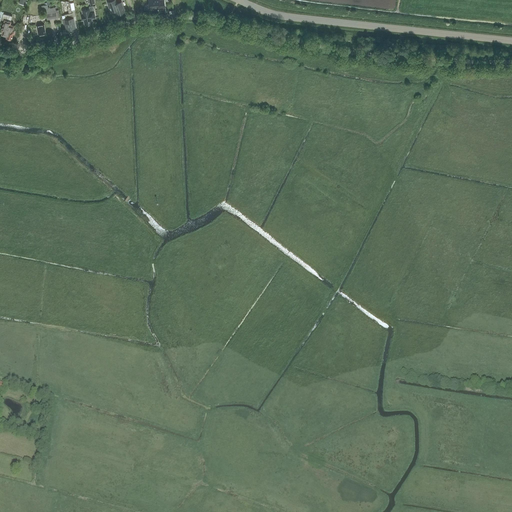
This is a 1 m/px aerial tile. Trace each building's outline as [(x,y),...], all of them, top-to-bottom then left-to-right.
[(117,4),(116,3),(115,0),(111,0),(108,1),(109,2),(107,2),(111,12),(113,11),(115,16),(118,15),(118,14),(124,12),(121,2),(117,4)] [(164,8),(163,0),(148,0),(149,10),(164,8)] [(94,11),(93,9),(93,6),(89,6),(89,9),(82,10),(82,14),(81,14),(82,20),(84,20),(84,24),(86,24),(86,25),(91,24),(90,23),(92,23),(91,18),(95,18),(94,11)] [(47,19),(57,18),(55,7),(45,9),(47,19)] [(11,38),(14,31),(12,30),(14,25),(10,24),(11,21),(12,16),(3,13),(1,19),(4,20),(1,30),(3,30),(2,34),(7,36),(7,37),(11,38)] [(66,30),(75,28),(73,17),(72,13),(71,13),(68,14),(64,14),(65,19),(62,20),(63,24),(65,24),(66,30)] [(38,35),(45,33),(44,25),(37,26),(38,35)]
